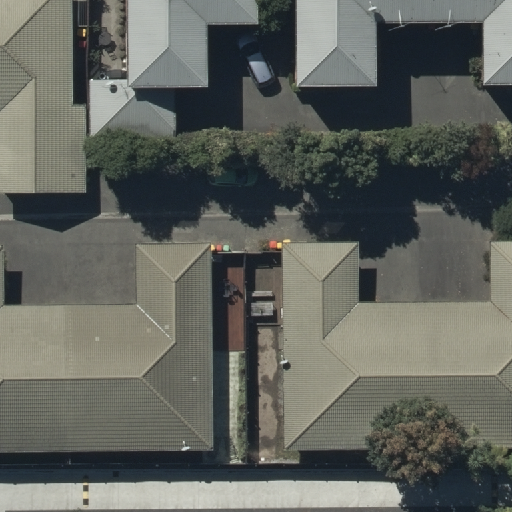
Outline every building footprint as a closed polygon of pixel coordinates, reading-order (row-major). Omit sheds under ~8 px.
[(0,0),(0,197),(84,197),(84,107),(73,107),(72,0),(0,0)] [(121,0),(121,84),(88,84),(87,141),(173,141),(172,94),(202,94),(202,88),(210,88),(210,58),(202,58),(202,32),(251,32),(251,0),(121,0)] [(511,0),(289,0),(289,94),(370,94),(371,83),(378,83),(378,56),(371,56),(371,31),(390,31),(390,37),(402,37),(402,31),(435,31),(435,37),(448,37),(448,31),(476,31),(476,92),(511,92),(511,0)] [(1,248),(0,248),(0,452),(213,449),(210,253),(210,244),(137,245),(138,305),(2,307),(1,248)] [(357,244),(280,244),(280,251),(280,454),(511,453),(511,245),(493,245),(493,303),(357,304),(357,244)]
